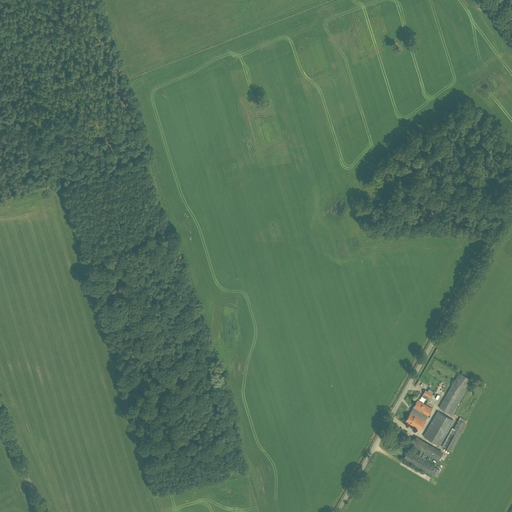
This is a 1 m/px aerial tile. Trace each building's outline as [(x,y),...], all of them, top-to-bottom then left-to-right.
[(451,415),(471,380),(459,373),(439,408),(451,415)] [(421,397),(428,401),(432,394),(425,390),(421,397)] [(425,421),(432,409),(417,400),(413,407),(414,408),(421,412),(419,417),(425,421)] [(425,421),(419,417),(421,412),(414,408),(411,413),(410,413),(405,421),(420,430),(425,421)] [(439,446),(454,421),(438,411),(423,436),(439,446)] [(451,452),(466,424),(458,420),(453,429),(452,428),(442,447),(451,452)] [(438,461),(443,453),(416,437),(411,445),(424,452),(421,458),(408,450),(403,459),(430,474),(435,466),(424,459),(427,454),(438,461)]
